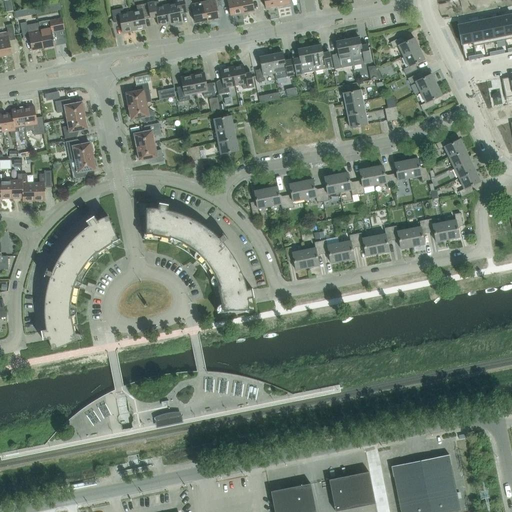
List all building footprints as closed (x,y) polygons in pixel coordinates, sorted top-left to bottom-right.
[(172,0),(173,4),(166,5),(170,24),(182,21),(179,10),(186,8),(183,0),(172,0)] [(195,23),(207,20),(203,2),(191,4),(190,0),(184,0),(186,12),(192,11),(195,23)] [(208,0),(208,1),(203,2),(207,20),(218,18),(216,6),(222,5),(220,0),(208,0)] [(220,0),(222,5),(228,4),(230,16),(242,13),(239,0),(220,0)] [(239,0),(242,13),(254,11),(251,0),(239,0)] [(263,0),(265,9),(277,6),(275,0),(263,0)] [(158,1),(147,3),(150,16),(156,14),(158,26),(170,24),(166,5),(159,6),(158,1)] [(137,11),(130,12),(134,31),(146,29),(143,17),(150,16),(147,3),(136,5),(137,11)] [(122,33),(134,31),(130,12),(123,13),(122,8),(111,10),(114,23),(120,22),(122,33)] [(511,16),(511,14),(501,17),(505,40),(511,38),(511,16)] [(501,17),(490,19),(495,42),(505,40),(501,17)] [(49,21),(39,23),(40,29),(39,30),(43,48),(55,46),(52,33),(65,31),(62,18),(55,19),(49,21)] [(490,19),(479,21),(484,44),(495,42),(490,19)] [(479,21),(468,23),(472,42),(473,46),(484,44),(479,21)] [(26,22),(20,23),(23,38),(29,37),(29,39),(32,50),(43,48),(39,30),(38,23),(27,26),(26,22)] [(468,23),(458,25),(461,44),(472,42),(468,23)] [(7,32),(0,33),(0,54),(0,57),(12,54),(9,41),(15,40),(12,25),(6,26),(7,32)] [(359,37),(347,39),(351,58),(352,66),(364,63),(370,62),(368,48),(367,42),(360,43),(359,37)] [(402,37),(390,42),(393,48),(398,46),(403,56),(419,48),(414,38),(404,42),(402,37)] [(338,54),(332,55),(335,69),(341,68),(352,66),(351,58),(347,39),(335,42),(338,54)] [(314,71),(323,70),(332,68),(329,55),(323,57),(321,45),(309,47),(314,71)] [(296,75),(314,71),(309,47),(297,49),(300,61),(293,63),(296,75)] [(419,48),(403,56),(408,67),(403,69),(405,75),(417,69),(415,64),(424,59),(419,48)] [(282,52),(271,55),(274,73),(286,71),(287,77),(294,75),(290,59),(284,60),(282,52)] [(263,75),(274,73),(271,55),(259,57),(261,69),(255,70),(258,83),(264,81),(263,75)] [(243,64),(231,67),(235,85),(242,84),(243,89),(254,87),(251,75),(245,76),(243,64)] [(235,85),(231,67),(220,69),(222,81),(216,82),(218,94),(229,92),(228,87),(235,85)] [(204,72),(192,74),(196,93),(203,92),(204,97),(215,95),(212,83),(206,84),(204,72)] [(415,82),(420,92),(436,85),(431,74),(422,78),(419,73),(407,78),(410,84),(415,82)] [(189,95),(196,93),(192,74),(180,77),(183,89),(177,90),(179,102),(190,100),(189,95)] [(510,77),(501,79),(505,98),(511,96),(511,80),(511,81),(510,77)] [(129,106),(152,102),(148,83),(136,85),(137,91),(126,93),(126,96),(125,96),(126,102),(128,102),(129,106)] [(423,111),(434,105),(432,100),(441,95),(436,85),(420,92),(425,103),(420,105),(423,111)] [(173,87),(157,91),(159,100),(175,96),(173,87)] [(342,102),(342,105),(363,101),(360,90),(343,93),(344,101),(342,102)] [(69,99),(55,102),(57,113),(66,112),(67,119),(84,115),(83,111),(85,110),(84,104),(82,105),(82,103),(70,105),(69,99)] [(363,101),(342,105),(343,109),(346,109),(347,116),(365,113),(363,101)] [(155,120),(154,114),(157,114),(147,107),(146,103),(129,106),(130,111),(128,111),(129,117),(131,117),(131,119),(142,117),(144,123),(155,120)] [(26,131),(33,130),(34,135),(44,134),(42,120),(36,121),(34,106),(23,108),(25,126),(26,131)] [(396,106),(384,109),(387,122),(399,119),(396,106)] [(23,108),(11,110),(15,132),(19,132),(20,140),(27,139),(26,131),(25,126),(23,108)] [(3,132),(10,131),(11,136),(15,135),(15,132),(11,110),(12,113),(1,114),(3,132)] [(365,113),(347,116),(350,128),(367,124),(365,113)] [(85,120),(84,115),(67,119),(69,126),(63,127),(65,139),(77,136),(76,130),(87,128),(86,126),(88,126),(87,120),(85,120)] [(233,124),(231,116),(213,119),(216,131),(236,127),(235,123),(233,124)] [(136,142),(137,147),(154,144),(152,137),(161,135),(160,129),(159,123),(143,126),(144,132),(134,134),(135,136),(133,137),(134,143),(136,142)] [(236,127),(216,131),(218,142),(236,139),(234,131),(237,131),(236,127)] [(447,138),(436,144),(438,149),(443,147),(448,157),(465,150),(460,139),(450,143),(447,138)] [(69,160),(94,156),(92,145),(90,145),(90,143),(79,145),(77,139),(66,142),(69,160)] [(236,139),(218,142),(220,154),(238,150),(236,139)] [(155,151),(154,144),(137,147),(138,152),(136,152),(137,158),(139,158),(139,160),(151,158),(152,164),(163,161),(161,149),(155,151)] [(201,159),(199,146),(186,149),(189,161),(201,159)] [(465,150),(448,157),(454,168),(472,159),(470,156),(468,157),(465,150)] [(94,156),(69,160),(73,179),(85,177),(84,171),(95,169),(94,167),(96,166),(94,156)] [(417,158),(406,160),(409,178),(421,176),(422,181),(428,180),(425,167),(419,168),(417,158)] [(472,159),(454,168),(459,178),(475,171),(471,164),(474,162),(472,159)] [(396,173),(390,174),(393,187),(399,186),(398,180),(409,178),(406,160),(394,163),(396,173)] [(382,165),(371,168),(374,185),(386,183),(387,188),(393,187),(390,174),(384,176),(382,165)] [(361,180),(355,181),(358,194),(364,193),(363,187),(374,185),(371,168),(359,170),(361,180)] [(45,201),(45,188),(52,187),(51,171),(44,171),(44,174),(39,174),(39,183),(33,183),(34,201),(45,201)] [(475,171),(459,178),(464,189),(458,191),(461,197),(473,191),(470,186),(480,181),(475,171)] [(347,172),(336,175),(339,192),(351,190),(352,196),(358,194),(355,181),(349,183),(347,172)] [(0,180),(0,181),(0,180),(0,183),(0,184),(1,199),(12,198),(11,180),(5,181),(4,174),(0,174),(0,180)] [(17,174),(17,180),(11,180),(12,198),(22,198),(23,198),(22,183),(23,183),(23,180),(22,180),(22,174),(17,174)] [(22,180),(23,180),(23,183),(22,183),(23,198),(22,198),(22,201),(34,201),(33,183),(27,183),(26,174),(22,174),(22,180)] [(326,187),(320,188),(323,201),(329,200),(328,195),(339,192),(336,175),(324,177),(326,187)] [(312,179),(301,182),(304,199),(316,197),(317,203),(323,201),(320,188),(314,190),(312,179)] [(291,194),(285,195),(288,208),(294,207),(293,202),(304,199),(301,182),(289,184),(291,194)] [(277,186),(265,189),(269,206),(281,204),(282,210),(288,208),(285,195),(279,197),(277,186)] [(250,203),(252,215),(259,214),(257,209),(269,206),(265,189),(254,191),(256,201),(250,203)] [(198,262),(200,264),(201,266),(203,268),(204,270),(205,272),(207,274),(208,276),(209,278),(210,280),(211,283),(212,285),(213,287),(214,289),(214,292),(215,294),(215,297),(220,295),(222,304),(222,310),(248,310),(248,303),(248,298),(254,297),(252,289),(252,288),(246,289),(245,286),(244,282),(243,279),(242,275),(241,272),(240,269),(238,265),(237,262),(235,259),(233,256),(231,253),(229,250),(227,247),(225,245),(222,242),(226,238),(228,239),(222,233),(223,234),(219,238),(216,236),(214,233),(211,231),(208,229),(205,227),(203,225),(200,223),(197,221),(193,219),(190,218),(187,216),(184,215),(180,214),(177,213),(174,212),(170,211),(167,210),(168,204),(162,203),(159,203),(158,208),(153,208),(146,208),(146,234),(152,234),(160,236),(159,241),(164,242),(169,243),(171,244),(176,246),(180,248),(182,250),(187,252),(189,254),(191,255),(192,257),(194,259),(196,260),(198,262)] [(409,205),(409,219),(423,218),(422,204),(409,205)] [(455,220),(444,222),(447,240),(459,237),(457,227),(463,226),(460,213),(454,214),(455,220)] [(80,286),(81,283),(82,281),(83,279),(84,277),(85,275),(86,273),(88,271),(89,269),(90,267),(92,265),(93,264),(95,262),(98,258),(100,257),(104,254),(107,251),(105,247),(112,242),(118,240),(108,216),(101,218),(97,221),(93,216),(90,218),(86,221),(89,226),(86,228),(83,230),(80,232),(78,234),(75,237),(73,239),(70,242),(68,245),(66,247),(64,250),(62,253),(60,256),(58,259),(56,262),(55,265),(53,268),(52,272),(47,270),(47,268),(44,276),(45,275),(50,277),(49,280),(48,283),(47,286),(46,289),(46,293),(45,296),(45,299),(45,303),(44,306),(44,309),(44,313),(44,316),(45,319),(45,323),(46,326),(46,329),(41,330),(41,332),(42,339),(48,338),(50,343),(52,349),(76,339),(74,334),(73,328),(72,325),(77,324),(77,322),(77,319),(76,317),(76,315),(76,312),(76,310),(76,307),(76,305),(76,302),(77,300),(77,298),(78,295),(78,293),(79,291),(79,288),(80,286)] [(425,220),(428,233),(433,232),(435,242),(447,240),(444,222),(432,224),(431,219),(425,220)] [(408,229),(412,247),(424,244),(422,234),(428,233),(425,220),(419,221),(420,227),(408,229)] [(390,227),(393,240),(398,239),(400,249),(412,247),(408,229),(397,231),(396,226),(390,227)] [(373,236),(377,254),(389,251),(387,241),(393,240),(390,227),(384,228),(385,234),(373,236)] [(361,233),(355,234),(357,247),(363,246),(365,256),(377,254),(373,236),(362,238),(361,233)] [(338,243),(342,261),(354,258),(352,248),(357,247),(355,234),(349,235),(350,241),(338,243)] [(320,241),(322,254),(328,253),(330,263),(342,261),(338,243),(327,245),(326,240),(320,241)] [(303,250),(307,268),(319,265),(317,255),(322,254),(320,241),(314,242),(315,248),(303,250)] [(0,269),(8,269),(8,256),(1,256),(0,243),(0,269)] [(285,248),(287,261),(293,260),(295,270),(307,268),(303,250),(292,252),(291,247),(285,248)] [(155,414),(154,415),(153,416),(154,420),(155,422),(156,430),(183,424),(182,417),(181,414),(180,410),(179,410),(178,410),(177,410),(176,409),(175,409),(173,409),(172,409),(171,409),(170,409),(169,410),(167,410),(166,410),(165,410),(164,411),(163,411),(162,411),(161,412),(160,412),(158,413),(157,413),(156,414),(155,414)] [(400,511),(447,511),(459,510),(450,465),(451,465),(449,455),(391,466),(393,477),(400,511)] [(369,472),(359,474),(362,490),(372,488),(369,472)] [(359,474),(349,476),(352,492),(362,490),(359,474)] [(349,476),(339,478),(342,494),(352,492),(349,476)] [(329,480),(332,496),(342,494),(339,478),(329,480)] [(310,483),(300,485),(303,501),(313,499),(310,483)] [(300,485),(290,488),(293,503),(303,501),(300,485)] [(290,488),(280,490),(283,505),(293,503),(290,488)] [(372,488),(362,490),(365,505),(375,503),(372,488)] [(280,490),(270,492),(273,507),(283,505),(280,490)] [(362,490),(352,492),(355,507),(365,505),(362,490)] [(352,492),(342,494),(345,509),(355,507),(352,492)] [(342,494),(332,496),(335,511),(345,509),(342,494)] [(315,511),(313,499),(303,501),(305,511),(315,511)] [(293,503),(295,511),(305,511),(303,501),(293,503)] [(283,505),(284,511),(295,511),(293,503),(283,505)]
